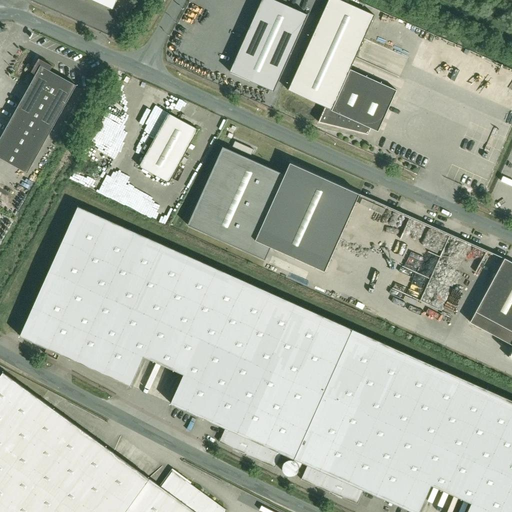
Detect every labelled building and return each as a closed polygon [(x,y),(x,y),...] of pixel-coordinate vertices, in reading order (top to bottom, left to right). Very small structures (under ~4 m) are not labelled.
[(279,0),(262,0),(232,69),(275,88),(309,13),(279,0)] [(330,110),(349,69),(373,14),(340,0),(326,0),(287,90),(325,107),(330,110)] [(0,143),(0,154),(27,169),(74,82),(51,70),(53,65),(39,58),(32,71),(37,74),(0,143)] [(395,90),(349,69),(330,110),(370,127),(377,131),(395,90)] [(370,127),(330,110),(325,107),(318,121),(367,133),(370,127)] [(170,114),(142,165),(171,180),(198,130),(170,114)] [(257,238),(287,173),(222,144),(185,227),(264,262),(272,245),(257,238)] [(361,192),(293,161),(287,173),(257,238),(272,245),(325,269),(361,192)] [(511,511),(511,400),(80,206),(21,336),(132,386),(146,356),(185,374),(171,404),(225,428),(281,453),(291,458),(293,459),(296,460),(309,466),(363,490),(412,511),(422,511),(435,486),(473,503),(469,511),(511,511)] [(486,282),(497,254),(434,230),(431,235),(445,240),(426,289),(428,290),(422,304),(441,311),(444,304),(454,308),(457,300),(464,302),(465,300),(473,303),(482,280),(486,282)] [(511,259),(506,256),(471,321),(511,342),(511,259)] [(4,377),(0,382),(0,511),(227,511),(172,472),(160,489),(4,377)] [(281,453),(225,428),(219,441),(275,466),(281,453)] [(284,468),(285,470),(287,472),(289,473),(292,473),(294,473),(297,471),(298,469),(299,467),(299,464),(298,461),(296,460),(293,459),(291,458),(289,458),(287,459),(285,461),(284,463),(283,466),(284,468)] [(363,490),(309,466),(303,479),(357,503),(363,490)]
